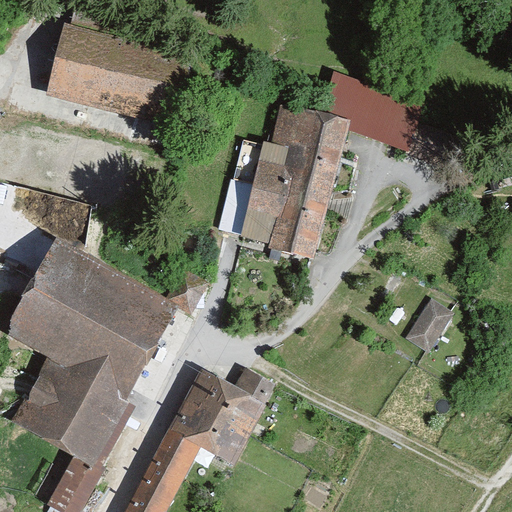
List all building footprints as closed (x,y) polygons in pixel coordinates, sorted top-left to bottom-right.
[(224,61),(75,27),(59,98),(207,133),(224,61)] [(346,78),(332,121),(355,127),(352,137),(447,165),(465,120),(346,78)] [(332,121),(286,109),(252,245),(321,262),(352,137),(355,127),(332,121)] [(218,228),(243,234),(256,183),(232,177),(218,228)] [(201,312),(74,246),(24,341),(64,362),(26,436),(78,463),(114,481),(201,312)] [(203,298),(209,279),(189,273),(184,292),(203,298)] [(462,320),(440,304),(410,344),(433,360),(462,320)] [(205,367),(132,511),(182,511),(213,450),(247,467),(279,403),(205,367)] [(97,511),(114,481),(78,463),(52,511),(97,511)]
